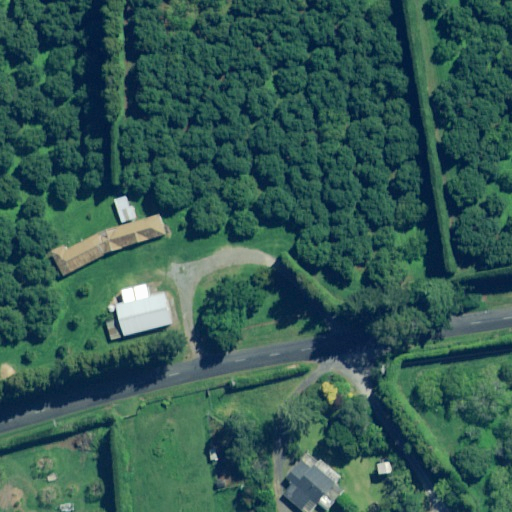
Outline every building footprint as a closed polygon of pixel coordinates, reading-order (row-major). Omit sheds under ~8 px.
[(134,217),(128,195),(114,199),(120,221),(134,217)] [(63,275),(103,254),(165,234),(159,213),(93,234),(67,247),(64,242),(50,249),(63,275)] [(148,296),(145,284),(121,290),(124,302),(116,304),(123,335),(171,323),(163,292),(148,296)] [(119,336),(113,319),(105,322),(111,339),(119,336)] [(216,444),(208,445),(209,460),(217,460),(216,444)] [(343,490),(304,456),(286,477),(292,483),(283,494),(303,511),(308,511),(317,502),(326,509),(343,490)] [(392,471),(391,461),(378,462),(380,473),(392,471)]
